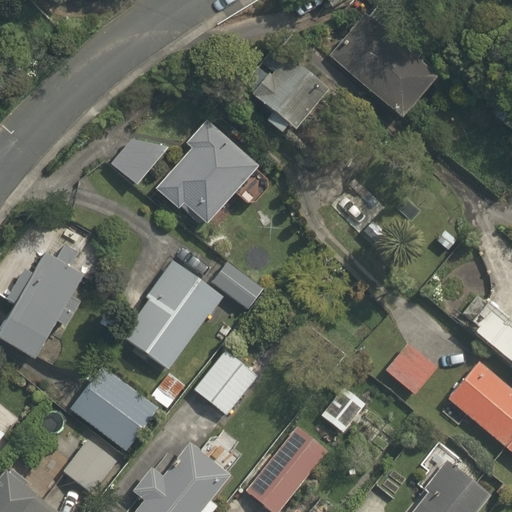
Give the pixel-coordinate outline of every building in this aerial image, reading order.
[(345,0),(351,9),(366,0),(345,0)] [(342,71),(413,132),(450,91),(430,74),(442,61),(390,16),(342,71)] [(297,69),(284,59),(256,92),(266,101),(264,102),(286,121),(280,129),(294,141),(301,133),(307,138),(341,97),(301,64),(297,69)] [(511,112),(510,111),(500,125),(511,132),(511,130),(511,112)] [(182,205),(204,225),(257,168),(206,121),(185,143),(192,150),(154,190),(176,211),(182,205)] [(110,165),(135,187),(167,150),(130,142),(110,165)] [(330,207),(360,235),(387,206),(356,178),(330,207)] [(440,230),(432,240),(445,251),(453,241),(440,230)] [(14,308),(0,331),(0,340),(32,360),(54,325),(62,329),(79,302),(69,296),(81,277),(69,270),(79,254),(63,244),(54,259),(45,253),(33,272),(25,266),(3,302),(14,308)] [(122,337),(171,370),(206,316),(209,318),(224,295),(172,261),(122,337)] [(246,310),(262,290),(225,262),(210,282),(246,310)] [(465,327),(511,367),(511,322),(487,302),(465,327)] [(371,330),(363,323),(350,336),(358,344),(371,330)] [(385,370),(412,395),(436,369),(408,344),(385,370)] [(224,416),(256,378),(223,351),(191,389),(224,416)] [(446,399),(511,454),(511,394),(475,363),(446,399)] [(68,409),(125,453),(158,411),(101,367),(68,409)] [(184,385),(167,372),(149,397),(167,410),(184,385)] [(245,492),(270,511),(278,511),(327,453),(297,428),(245,492)] [(63,473),(92,494),(115,462),(87,441),(63,473)] [(134,511),(211,511),(215,507),(209,502),(230,475),(188,444),(162,478),(150,469),(132,493),(143,501),(134,511)] [(476,511),(488,497),(445,463),(423,490),(426,493),(411,511),(476,511)] [(41,476),(11,511),(79,511),(57,494),(60,491),(41,476)]
